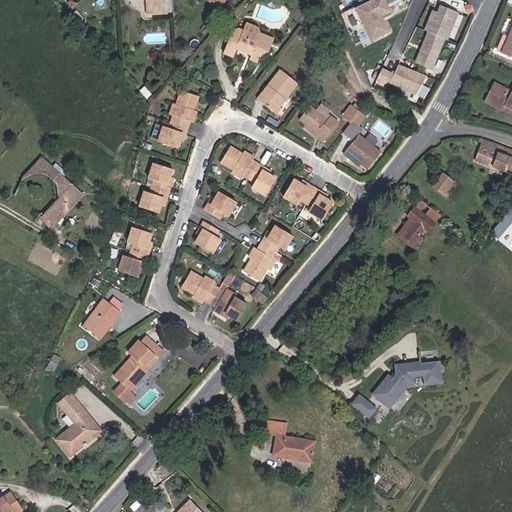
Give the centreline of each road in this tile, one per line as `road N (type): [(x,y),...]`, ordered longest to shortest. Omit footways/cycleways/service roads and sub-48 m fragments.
road 1 (residential): [(243,355),(161,295),(204,146),(224,127),(251,126),(372,201)]
road 2 (tertiary): [(102,511),(243,355)]
road 3 (unknown): [(243,355),(326,392),(363,377),(389,348),(422,349)]
road 4 (tertiary): [(243,355),(372,201)]
road 5 (tertiary): [(431,124),(493,1)]
